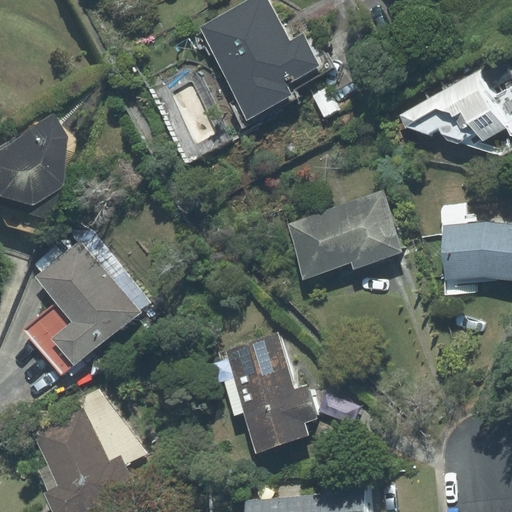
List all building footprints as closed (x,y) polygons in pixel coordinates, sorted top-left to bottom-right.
[(301,44),(274,0),(256,0),(212,26),(266,116),(305,93),(297,80),(330,61),(315,36),(301,44)] [(511,131),(511,130),(511,129),(511,69),(508,62),(495,70),(492,65),(409,112),(418,128),(442,133),(453,126),(460,138),(510,153),(511,152),(511,131)] [(0,229),(42,238),(76,150),(49,104),(0,131),(0,229)] [(298,225),(317,280),(365,263),(367,269),(414,252),(392,191),(298,225)] [(511,224),(454,223),(452,278),(511,280),(511,224)] [(157,303),(97,233),(47,275),(67,299),(33,328),(73,375),(157,303)] [(234,379),(246,415),(258,411),(272,450),(324,431),(321,423),(334,418),(321,381),(308,386),(287,326),(235,344),(245,375),(234,379)] [(134,464),(151,454),(103,388),(39,425),(60,461),(46,469),(70,511),(99,511),(146,485),(134,464)] [(331,493),(253,497),(254,511),(376,511),(375,481),(330,484),(331,493)]
